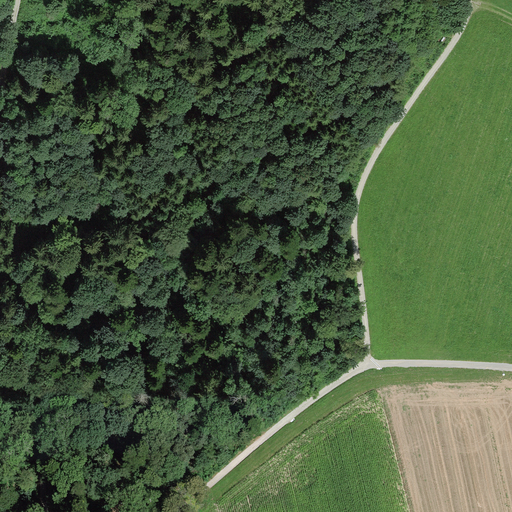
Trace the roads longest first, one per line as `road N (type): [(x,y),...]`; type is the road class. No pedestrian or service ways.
road 1 (track): [(43,511),(0,96),(19,0)]
road 2 (track): [(466,0),(361,194),(358,369)]
road 3 (track): [(184,511),(358,369)]
road 4 (track): [(358,369),(428,360),(511,366)]
